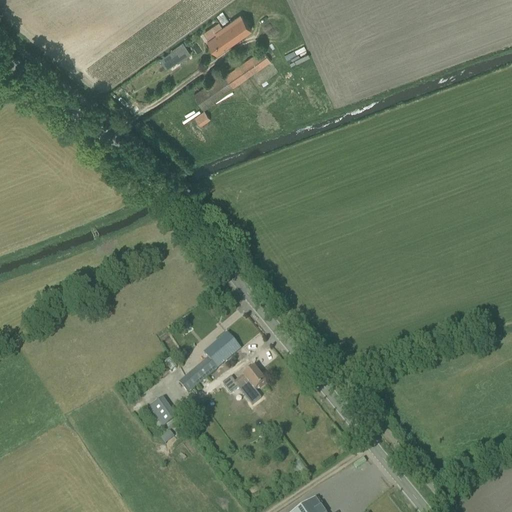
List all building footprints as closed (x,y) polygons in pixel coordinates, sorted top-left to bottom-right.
[(222,37),(228,46),(251,30),(241,15),(223,28),(228,34),(222,37)] [(217,35),(208,41),(217,54),(228,46),(222,37),(228,34),(223,28),(216,33),(217,35)] [(175,48),(170,51),(171,52),(170,53),(177,63),(178,64),(184,60),(175,48)] [(223,74),(194,96),(204,110),(234,89),(233,88),(271,61),(269,58),(263,49),(224,76),(223,74)] [(195,118),(200,127),(210,120),(204,112),(195,118)] [(180,383),(188,394),(241,349),(228,334),(205,354),(208,359),(180,383)] [(231,378),(223,384),(231,394),(238,388),(247,398),(252,406),(261,399),(256,392),(257,391),(266,383),(254,368),(235,383),(231,378)] [(163,399),(149,410),(155,418),(163,429),(177,418),(163,399)] [(300,462),(294,466),(302,476),(307,472),(300,462)] [(324,511),(315,499),(296,511),(324,511)]
